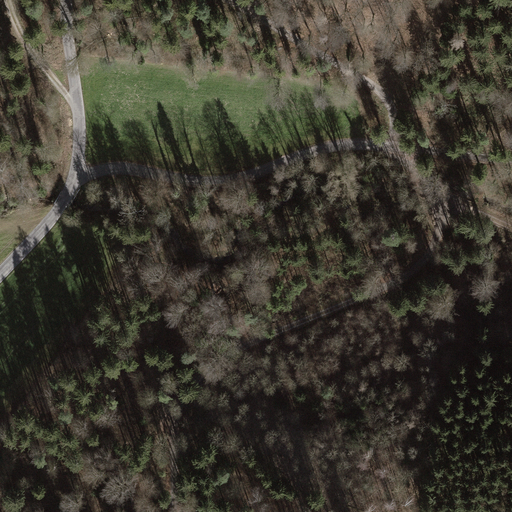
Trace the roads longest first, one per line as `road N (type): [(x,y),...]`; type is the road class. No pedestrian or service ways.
road 1 (track): [(436,187),(435,244),(420,265),(247,342),(190,387),(176,428),(175,511)]
road 2 (unclassified): [(79,172),(115,166),(196,177),(278,168),(394,136),(423,150),(511,158)]
road 3 (track): [(231,0),(372,84),(393,108),(394,136),(436,187)]
road 4 (tertiary): [(70,0),(79,172)]
road 5 (tertiary): [(79,172),(0,278)]
road 6 (track): [(12,0),(23,35),(78,107)]
